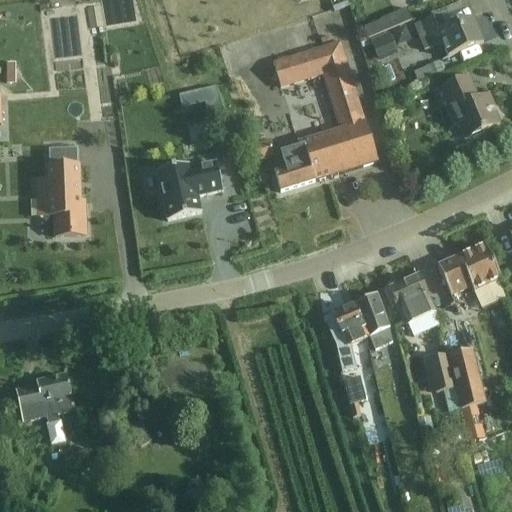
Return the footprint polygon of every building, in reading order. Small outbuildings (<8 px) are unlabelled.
[(100,7),(87,10),(90,30),(103,27),(100,7)] [(412,22),(407,10),(380,22),(381,23),(365,30),(369,41),(412,22)] [(449,59),(484,44),(473,18),(446,30),(439,16),(414,27),(425,52),(442,44),(449,59)] [(404,28),(391,33),(396,46),(406,42),(407,37),(404,28)] [(340,44),(274,65),(281,88),(323,75),(340,132),(317,139),(318,140),(326,165),(321,166),(326,181),(378,165),(365,125),(340,44)] [(437,63),(427,67),(431,77),(442,73),(437,63)] [(469,141),(498,128),(492,116),(490,117),(487,112),(494,109),(488,97),(474,103),(470,95),(474,93),(468,78),(438,91),(454,126),(461,123),(469,141)] [(401,103),(391,107),(394,115),(405,111),(401,103)] [(254,136),(243,139),(246,147),(256,143),(254,136)] [(286,170),(274,174),(281,195),(326,181),(321,166),(326,165),(318,140),(317,139),(299,145),(295,146),(281,150),(283,154),(281,155),(286,170)] [(255,164),(275,158),(270,142),(250,148),(255,164)] [(233,149),(220,152),(224,165),(236,162),(233,149)] [(49,201),(40,201),(40,218),(53,218),(54,239),(85,238),(84,214),(80,215),(78,168),(76,168),(76,151),(49,152),(49,169),(47,169),(49,201)] [(189,167),(155,175),(167,223),(201,215),(197,199),(222,193),(216,165),(190,171),(189,167)] [(438,268),(451,298),(472,288),(475,293),(501,281),(486,247),(438,268)] [(390,290),(402,318),(407,327),(435,314),(418,278),(390,290)] [(377,296),(355,306),(369,336),(366,337),(367,340),(371,339),(376,352),(391,345),(389,330),(377,296)] [(369,336),(355,306),(333,316),(333,317),(324,321),(337,347),(342,374),(357,371),(352,347),(367,340),(366,337),(369,336)] [(473,352),(449,358),(463,412),(486,406),(473,352)] [(437,396),(455,391),(447,358),(429,363),(437,396)] [(57,416),(75,412),(68,377),(37,384),(38,388),(18,392),(25,423),(46,418),(47,425),(46,425),(51,448),(65,445),(60,422),(59,422),(57,416)] [(359,380),(344,384),(350,407),(366,403),(359,380)] [(358,406),(349,409),(353,419),(361,417),(358,406)] [(429,419),(418,422),(421,438),(433,435),(429,419)] [(466,511),(465,493),(442,496),(443,511),(466,511)]
